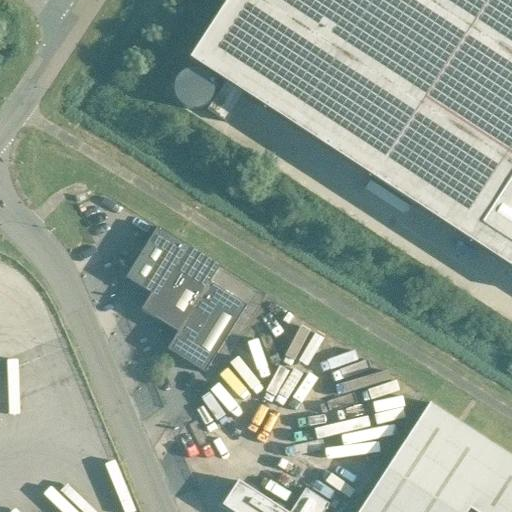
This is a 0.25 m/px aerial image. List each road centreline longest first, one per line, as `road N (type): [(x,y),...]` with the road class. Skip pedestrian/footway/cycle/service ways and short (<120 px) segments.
road 1 (unclassified): [(161,511),(72,301),(49,261),(0,208)]
road 2 (unclassified): [(88,0),(0,132)]
